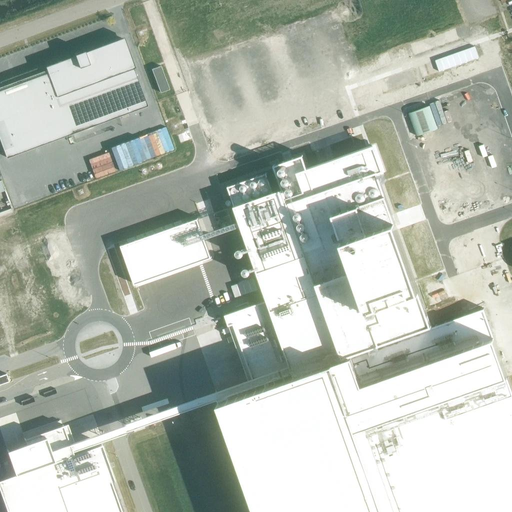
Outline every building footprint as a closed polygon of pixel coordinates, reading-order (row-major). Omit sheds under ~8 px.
[(47,67),(71,133),(146,105),(122,40),(47,67)] [(160,66),(151,69),(160,93),(169,89),(160,66)] [(49,72),(46,73),(0,90),(0,142),(6,157),(71,133),(47,67),(49,72)] [(257,389),(219,402),(257,511),(511,511),(511,389),(507,376),(484,309),(483,307),(511,296),(511,259),(470,140),(474,138),(466,115),(409,135),(412,144),(403,147),(395,123),(366,133),(371,147),(306,170),(300,156),(272,166),(274,172),(280,190),(271,193),(264,174),(226,188),(257,271),(261,281),(268,300),(225,315),(229,325),(234,324),(257,389)] [(190,199),(178,158),(156,165),(169,206),(190,199)] [(0,214),(11,211),(0,182),(0,214)] [(84,205),(93,230),(116,221),(107,197),(84,205)] [(196,219),(119,246),(133,285),(209,258),(196,219)] [(35,253),(81,236),(76,224),(30,241),(35,253)] [(67,267),(108,254),(104,241),(63,254),(67,267)] [(0,376),(0,384),(9,382),(6,374),(0,376)] [(70,384),(55,389),(59,401),(75,395),(70,384)] [(17,481),(0,486),(0,494),(6,511),(123,511),(102,451),(74,461),(64,433),(26,446),(27,451),(8,458),(17,481)]
